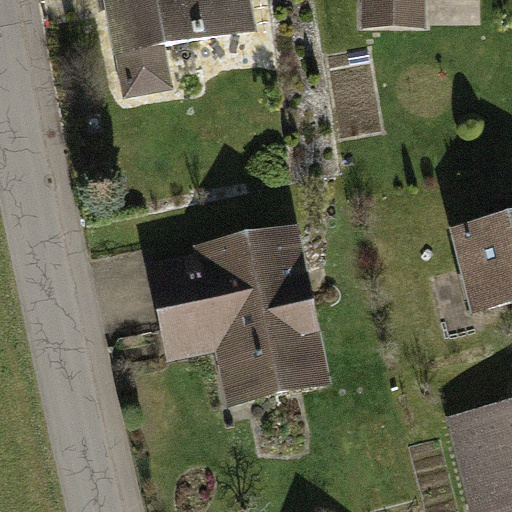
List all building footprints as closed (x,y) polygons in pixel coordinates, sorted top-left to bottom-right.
[(97,0),(109,62),(120,61),(127,102),(169,94),(162,53),(257,35),(250,0),(97,0)] [(367,0),(367,31),(427,31),(426,0),(367,0)] [(511,227),(453,241),(472,321),(511,311),(511,227)] [(196,262),(152,271),(171,367),(218,358),(230,417),(335,396),(301,232),(195,253),(196,262)] [(511,511),(511,397),(455,412),(480,511),(511,511)]
